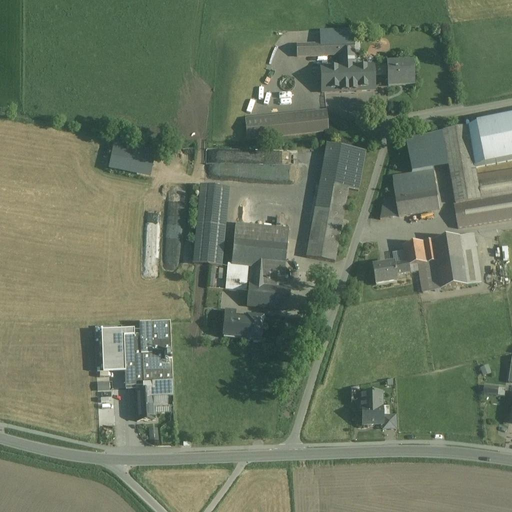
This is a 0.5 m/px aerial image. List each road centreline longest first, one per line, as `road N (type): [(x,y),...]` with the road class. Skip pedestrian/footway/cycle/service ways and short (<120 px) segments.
road 1 (residential): [(290,454),(392,127),(511,102)]
road 2 (tertiary): [(511,461),(414,450),(290,454)]
road 3 (tertiary): [(247,456),(111,460)]
